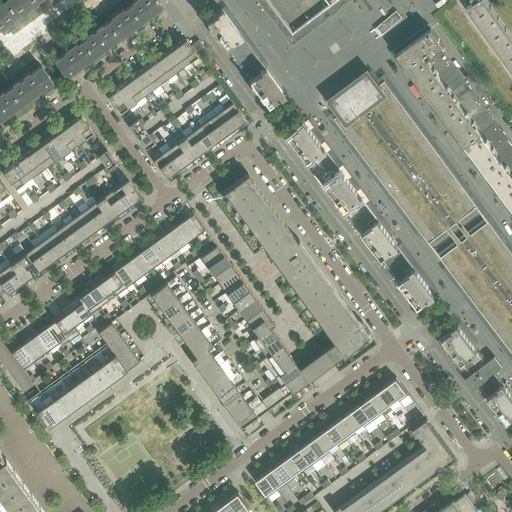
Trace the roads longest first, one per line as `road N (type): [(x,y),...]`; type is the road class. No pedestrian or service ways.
road 1 (residential): [(167,199),(243,143),(393,347)]
road 2 (residential): [(168,511),(393,347)]
road 3 (residential): [(0,321),(167,199)]
road 4 (residential): [(393,347),(479,463)]
road 5 (residential): [(167,199),(82,85)]
road 6 (residential): [(82,85),(179,14)]
